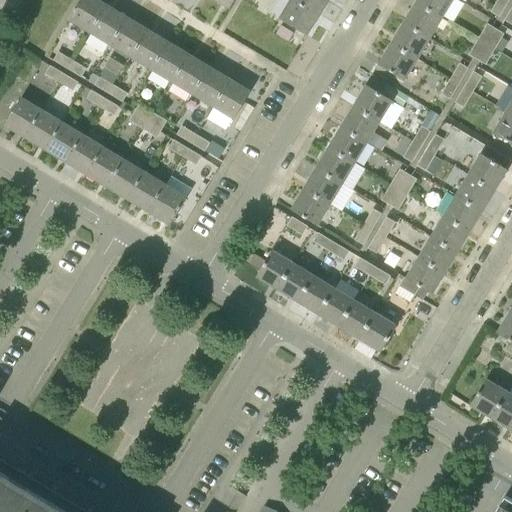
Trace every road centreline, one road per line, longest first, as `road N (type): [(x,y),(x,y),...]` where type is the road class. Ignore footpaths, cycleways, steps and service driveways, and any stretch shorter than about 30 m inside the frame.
road 1 (residential): [(202,277),(368,0)]
road 2 (residential): [(406,400),(202,277)]
road 3 (residential): [(202,277),(0,155)]
road 4 (residential): [(406,400),(511,228)]
road 5 (residential): [(511,463),(406,400)]
